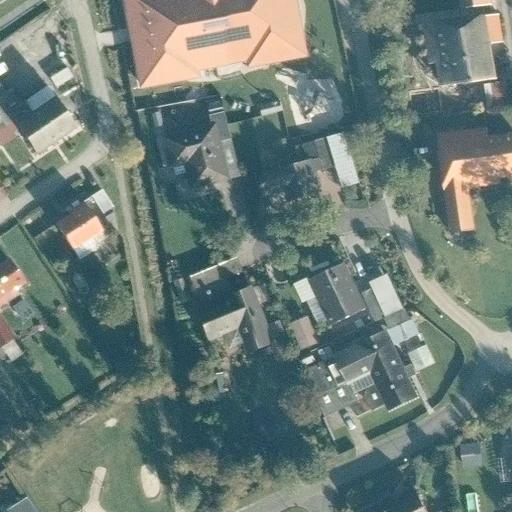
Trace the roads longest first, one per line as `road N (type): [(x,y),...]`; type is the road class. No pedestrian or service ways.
road 1 (residential): [(76,0),(113,144),(0,221)]
road 2 (residential): [(503,353),(433,432),(319,487)]
road 3 (residential): [(354,0),(397,209)]
road 4 (residential): [(397,209),(430,286),(503,353)]
road 5 (residential): [(397,209),(248,249)]
